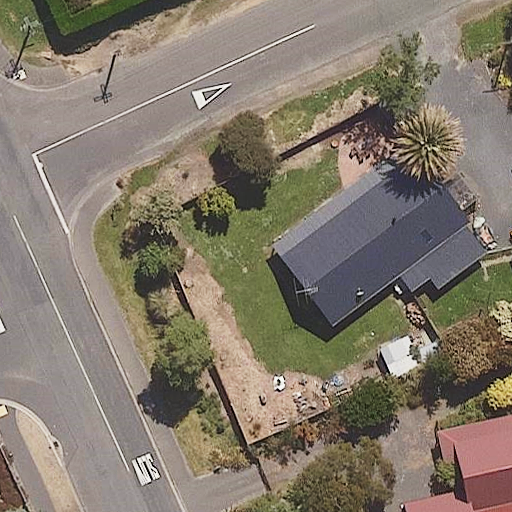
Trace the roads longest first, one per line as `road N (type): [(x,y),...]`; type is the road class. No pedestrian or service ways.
road 1 (residential): [(371,0),(0,170)]
road 2 (residential): [(60,316),(145,511)]
road 3 (residential): [(0,183),(60,316)]
